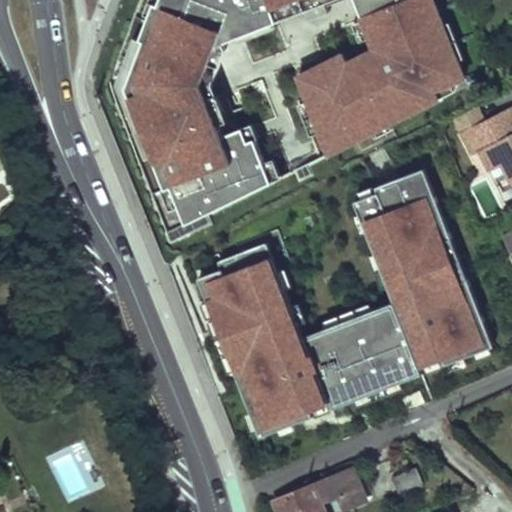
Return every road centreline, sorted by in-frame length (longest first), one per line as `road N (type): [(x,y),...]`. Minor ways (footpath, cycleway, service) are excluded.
road 1 (primary): [(115,254),(44,0)]
road 2 (primary): [(115,254),(222,488)]
road 3 (primary): [(0,34),(115,254)]
road 4 (residential): [(222,488),(416,409)]
road 5 (residential): [(511,507),(416,409)]
